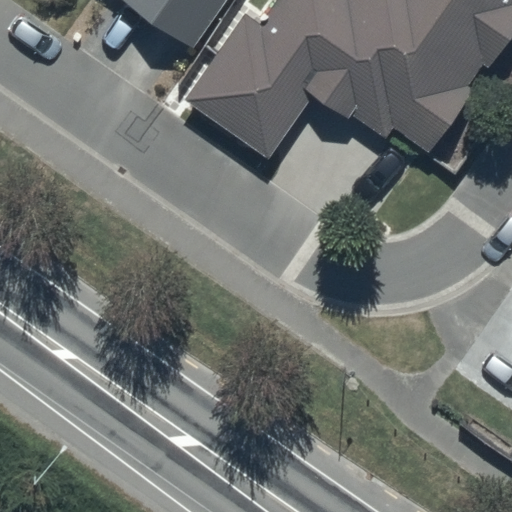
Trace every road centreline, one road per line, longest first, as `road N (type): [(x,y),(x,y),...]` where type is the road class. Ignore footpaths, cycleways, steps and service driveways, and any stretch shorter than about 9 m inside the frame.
road 1 (residential): [(511,175),(477,225),(437,261),(385,276),(319,263),(0,42)]
road 2 (secondary): [(0,318),(275,511)]
